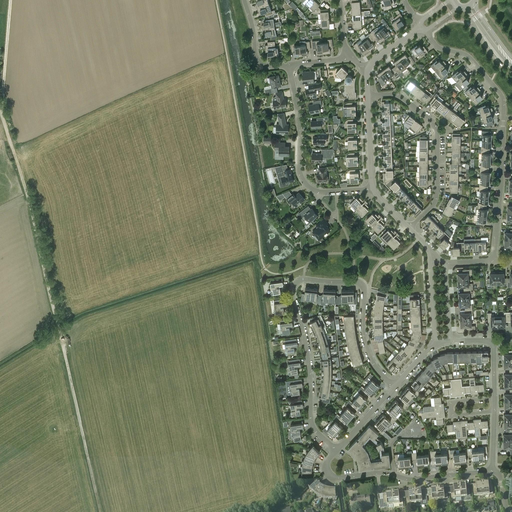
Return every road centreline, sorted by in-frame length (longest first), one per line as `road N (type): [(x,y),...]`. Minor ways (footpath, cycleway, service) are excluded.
road 1 (track): [(10,0),(1,112),(99,511)]
road 2 (residential): [(393,386),(364,341),(362,286),(294,283),(311,423),(336,449)]
road 3 (residential): [(493,260),(502,98),(468,56),(436,46),(424,31)]
road 4 (residential): [(493,471),(338,478),(325,469),(336,449)]
road 5 (residential): [(408,229),(434,203),(436,133),(393,94),(367,94)]
road 6 (residential): [(372,188),(307,186),(288,65)]
